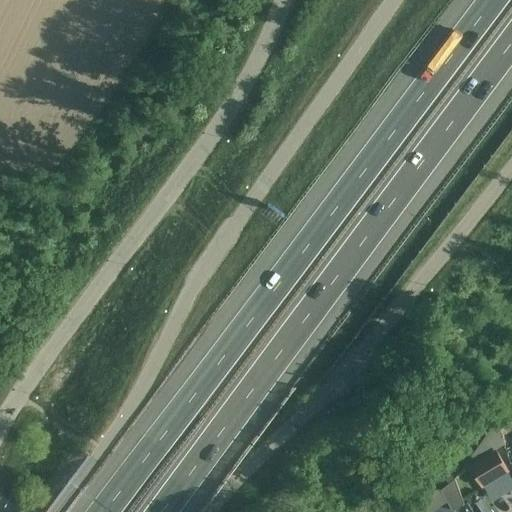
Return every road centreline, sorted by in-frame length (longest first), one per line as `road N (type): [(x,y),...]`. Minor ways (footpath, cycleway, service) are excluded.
road 1 (motorway): [(494,0),(102,511)]
road 2 (unclassified): [(393,0),(203,269),(135,393),(54,511)]
road 3 (motorway): [(164,511),(511,58)]
road 4 (unclassified): [(0,427),(235,103),(281,0)]
road 5 (unclassified): [(210,511),(347,374),(511,160)]
